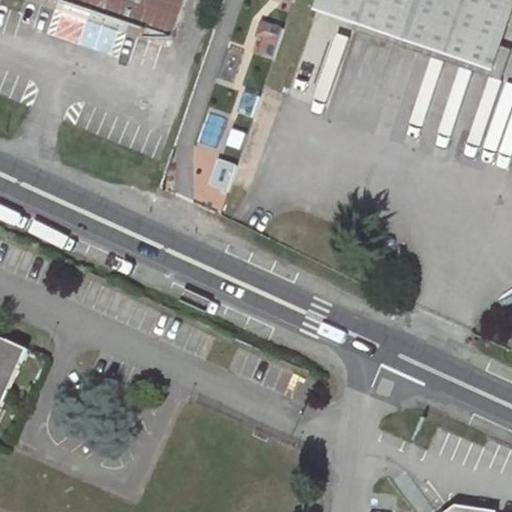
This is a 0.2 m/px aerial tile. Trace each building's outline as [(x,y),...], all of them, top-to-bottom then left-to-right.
[(184,0),(55,0),(144,31),(142,40),(172,38),(184,0)] [(511,8),(511,0),(319,0),(316,12),(490,73),(511,8)] [(222,29),(219,36),(233,42),(236,33),(222,29)] [(219,36),(211,34),(198,72),(235,84),(241,67),(243,67),(250,47),(233,42),(219,36)] [(217,158),(208,184),(228,191),(237,166),(217,158)] [(371,230),(358,224),(354,232),(368,238),(371,230)] [(0,394),(13,365),(20,368),(29,348),(0,335),(0,394)] [(0,394),(0,411),(20,368),(13,365),(0,394)]
